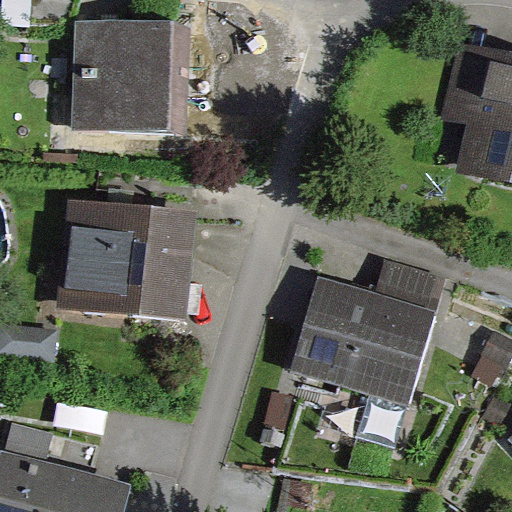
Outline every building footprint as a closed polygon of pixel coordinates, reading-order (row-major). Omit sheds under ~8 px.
[(180,47),(83,43),(79,132),(176,136),(180,47)] [(511,77),(465,66),(453,117),(478,122),(467,171),(511,181),(511,77)] [(198,225),(68,215),(60,321),(191,330),(198,225)] [(316,290),(291,374),(406,409),(444,287),(386,269),(374,307),(316,290)] [(125,511),(128,506),(0,467),(0,511),(125,511)]
